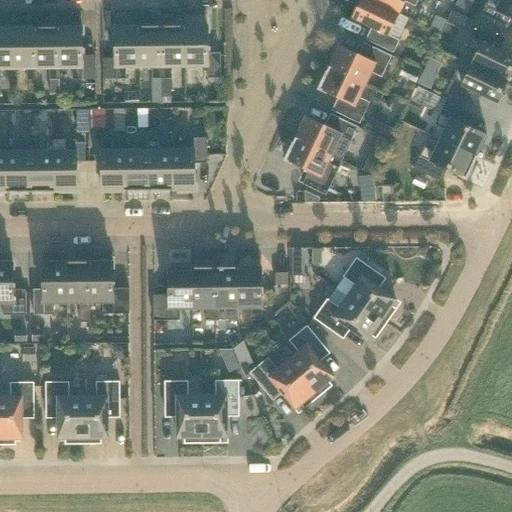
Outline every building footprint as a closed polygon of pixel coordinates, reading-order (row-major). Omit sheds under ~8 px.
[(400,15),(369,0),(362,0),(353,19),(377,30),(372,42),(394,53),(400,41),(390,36),(400,15)] [(369,0),(400,15),(406,2),(416,7),(419,0),(369,0)] [(511,18),(511,0),(501,0),(500,0),(488,0),(480,18),(503,29),(509,17),(511,18)] [(1,69),(14,69),(13,29),(5,29),(3,27),(0,26),(0,81),(1,81),(1,69)] [(37,81),(37,69),(36,29),(34,29),(32,26),(24,26),(21,29),(13,29),(14,69),(27,69),(27,81),(37,81)] [(477,53),(472,65),(508,82),(511,74),(511,56),(495,49),(501,36),(478,26),(467,48),(477,53)] [(152,79),(162,79),(162,27),(139,28),(139,68),(152,68),(152,79)] [(172,68),(185,67),(185,27),(162,27),(162,79),(172,79),(172,68)] [(185,27),(185,67),(208,67),(208,79),(221,79),(221,53),(208,53),(208,27),(185,27)] [(60,80),(60,69),(59,28),(36,29),(37,69),(50,69),(50,80),(60,80)] [(59,28),(60,69),(72,69),(73,80),(83,80),(83,66),(83,54),(83,28),(59,28)] [(126,68),(139,68),(139,28),(115,28),(116,80),(126,80),(126,68)] [(340,46),(330,68),(367,85),(372,73),(383,78),(393,56),(370,46),(364,58),(340,46)] [(83,54),(83,66),(95,66),(95,54),(83,54)] [(411,65),(405,78),(416,83),(422,71),(411,65)] [(508,82),(472,65),(467,75),(457,70),(446,93),(469,104),(474,92),(498,103),(508,82)] [(367,85),(330,68),(320,90),(344,101),(338,113),(361,124),(371,103),(361,98),(367,85)] [(423,74),(419,84),(431,90),(436,80),(423,74)] [(172,79),(162,79),(163,99),(172,99),(172,79)] [(430,91),(420,86),(414,99),(424,103),(430,91)] [(446,130),(440,140),(477,158),(487,136),(463,124),(469,112),(446,102),(435,125),(446,130)] [(158,107),(149,107),(150,120),(159,120),(158,107)] [(91,109),(91,128),(107,128),(107,108),(91,109)] [(126,108),(116,108),(116,131),(127,130),(126,108)] [(307,117),(296,139),(333,156),(339,144),(349,149),(359,127),(336,116),(331,129),(307,117)] [(384,121),(378,133),(390,139),(396,127),(384,121)] [(195,150),(195,162),(209,162),(209,136),(194,136),(194,139),(195,150)] [(126,192),(149,192),(149,139),(138,139),(139,151),(125,151),(126,192)] [(149,192),(172,191),(172,151),(159,151),(159,139),(149,139),(149,192)] [(172,151),(172,191),(173,191),(196,191),(195,162),(195,150),(194,139),(184,139),(185,150),(172,151)] [(333,156),(296,139),(286,161),(310,172),(304,184),(326,195),(343,161),(333,156)] [(31,193),(54,193),(54,152),(41,152),(41,140),(30,141),(31,193)] [(54,152),(54,193),(55,193),(55,192),(77,192),(77,152),(76,152),(76,140),(66,140),(66,152),(54,152)] [(125,192),(126,192),(125,151),(113,151),(113,140),(103,140),(103,151),(102,151),(103,192),(125,191),(125,192)] [(477,158),(440,140),(435,151),(425,147),(414,169),(437,180),(442,168),(458,176),(457,178),(467,183),(477,163),(475,162),(477,158)] [(8,193),(31,193),(30,141),(20,141),(20,152),(7,152),(8,193)] [(305,192),(305,204),(318,204),(320,200),(305,192)] [(303,276),(303,251),(290,251),(290,276),(303,276)] [(357,258),(344,277),(336,288),(348,297),(386,324),(396,310),(392,307),(396,301),(374,285),(381,275),(357,258)] [(90,262),(67,263),(67,303),(80,303),(80,323),(90,323),(90,303),(90,262)] [(103,303),(103,315),(130,314),(130,289),(113,289),(113,263),(91,263),(91,262),(90,262),(90,303),(103,303)] [(0,303),(3,304),(3,316),(26,315),(26,290),(14,290),(13,264),(0,263),(0,303)] [(60,315),(60,304),(67,303),(67,263),(49,263),(49,290),(37,290),(37,315),(60,315)] [(180,309),(193,309),(193,268),(191,268),(191,269),(169,269),(169,296),(154,296),(154,308),(154,321),(167,321),(180,321),(180,309)] [(206,321),(216,320),(215,268),(193,268),(193,309),(206,309),(206,321)] [(226,320),(225,309),(239,309),(238,268),(215,268),(216,320),(226,320)] [(257,320),(262,320),(262,268),(239,268),(238,268),(239,309),(252,309),(252,314),(252,320),(257,320)] [(287,271),(274,271),(274,283),(287,283),(287,271)] [(376,338),(386,324),(348,297),(340,308),(328,299),(314,319),(338,335),(345,325),(368,341),(372,335),(376,338)] [(289,361),(319,397),(332,386),(329,382),(335,377),(317,356),(326,348),(308,326),(290,341),(299,353),(289,361)] [(33,331),(34,344),(45,344),(45,331),(33,331)] [(238,331),(225,331),(225,344),(238,344),(238,331)] [(16,333),(16,344),(28,343),(28,333),(16,333)] [(233,348),(245,376),(245,378),(251,373),(256,369),(243,340),(233,348)] [(128,348),(115,348),(115,362),(128,362),(128,348)] [(25,350),(25,361),(35,361),(35,350),(25,350)] [(305,408),(319,397),(289,361),(279,370),(269,358),(256,369),(251,373),(269,395),(279,388),(296,409),(302,404),(305,408)] [(216,396),(203,396),(203,443),(220,443),(220,438),(228,438),(228,410),(240,410),(240,381),(216,381),(216,396)] [(97,397),(84,398),(84,444),(101,444),(101,439),(109,439),(109,411),(121,411),(121,382),(97,382),(97,397)] [(203,443),(203,396),(189,397),(189,382),(166,382),(166,411),(178,410),(178,438),(186,438),(186,443),(203,443)] [(0,398),(0,444),(15,445),(15,440),(23,440),(23,412),(35,412),(35,383),(11,383),(11,398),(0,398)] [(84,444),(84,398),(70,398),(70,383),(47,383),(47,412),(59,411),(59,439),(67,439),(67,444),(84,444)]
